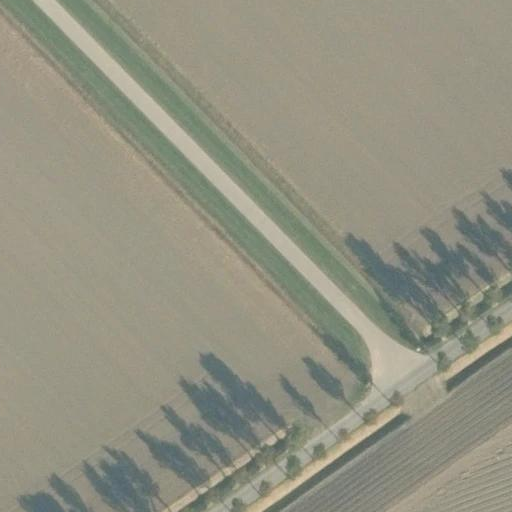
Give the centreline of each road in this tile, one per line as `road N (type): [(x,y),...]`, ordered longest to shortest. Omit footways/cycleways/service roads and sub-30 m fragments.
road 1 (unclassified): [(406,383),(40,0)]
road 2 (unclassified): [(221,511),(406,383)]
road 3 (unclassified): [(406,383),(511,313)]
